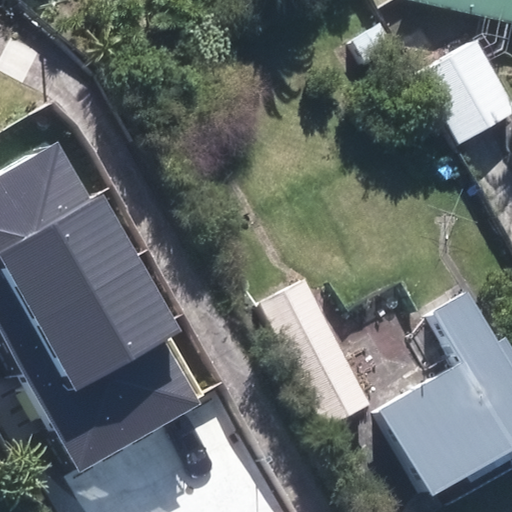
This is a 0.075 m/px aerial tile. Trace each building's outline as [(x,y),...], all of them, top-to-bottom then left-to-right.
[(511,0),(394,0),(394,1),(511,27),(511,0)] [(467,45),(410,77),(449,145),(506,112),(467,45)] [(0,246),(89,196),(58,140),(0,172),(0,246)] [(0,325),(135,250),(99,191),(89,196),(0,246),(0,325)] [(174,319),(135,250),(0,325),(0,339),(41,411),(165,341),(157,329),(174,319)] [(360,406),(295,281),(247,306),(312,431),(360,406)] [(368,413),(418,497),(459,473),(462,479),(511,449),(511,377),(491,341),(485,345),(456,296),(424,315),(452,364),(368,413)] [(201,404),(165,341),(41,411),(76,474),(201,404)]
